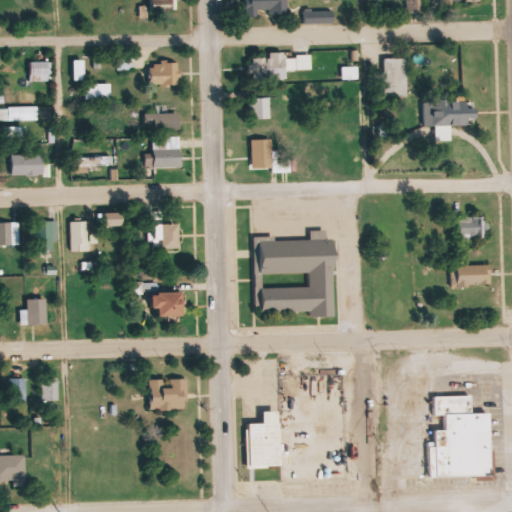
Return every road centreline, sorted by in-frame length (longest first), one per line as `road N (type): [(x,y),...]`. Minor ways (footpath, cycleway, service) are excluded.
road 1 (residential): [(0,197),(511,182)]
road 2 (residential): [(0,352),(511,337)]
road 3 (residential): [(0,45),(511,31)]
road 4 (residential): [(217,511),(204,0)]
road 5 (residential): [(511,504),(256,511)]
road 6 (residential): [(372,511),(365,342)]
